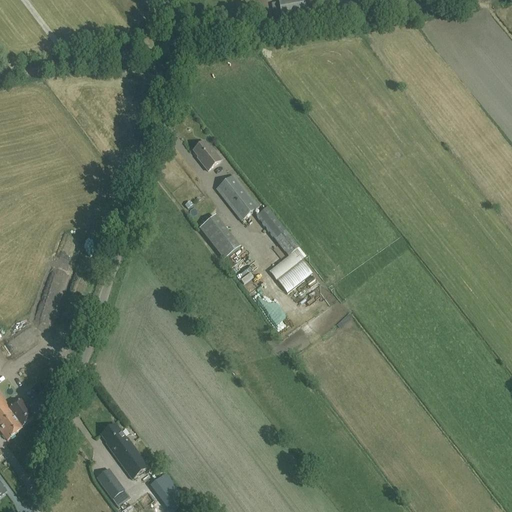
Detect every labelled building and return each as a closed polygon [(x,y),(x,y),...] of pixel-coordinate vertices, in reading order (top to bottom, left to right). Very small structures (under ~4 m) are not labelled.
[(281,17),(316,11),(308,0),(293,0),(279,3),(281,17)] [(213,153),(205,144),(194,153),(197,158),(208,173),(221,162),(213,153)] [(234,177),(217,191),(242,222),(259,208),(234,177)] [(269,210),(259,218),(289,258),(300,250),(269,210)] [(200,230),(224,262),(241,249),(216,217),(200,230)] [(38,384),(32,389),(38,397),(44,392),(38,384)] [(10,409),(0,395),(0,431),(7,441),(22,430),(21,428),(13,418),(15,416),(10,409)] [(21,428),(22,430),(21,428),(33,419),(30,414),(32,413),(23,401),(10,409),(15,416),(13,418),(21,428)] [(126,439),(116,426),(101,437),(111,450),(110,451),(132,481),(149,468),(127,439),(126,439)] [(113,501),(125,492),(109,471),(97,480),(113,501)] [(166,475),(153,485),(173,511),(179,511),(189,505),(166,475)]
